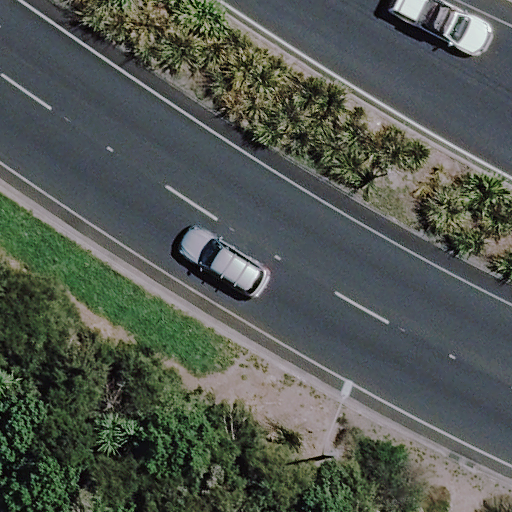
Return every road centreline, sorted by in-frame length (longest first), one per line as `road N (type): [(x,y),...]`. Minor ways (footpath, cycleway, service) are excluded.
road 1 (primary): [(511,384),(360,306),(0,74)]
road 2 (primary): [(338,0),(511,100)]
